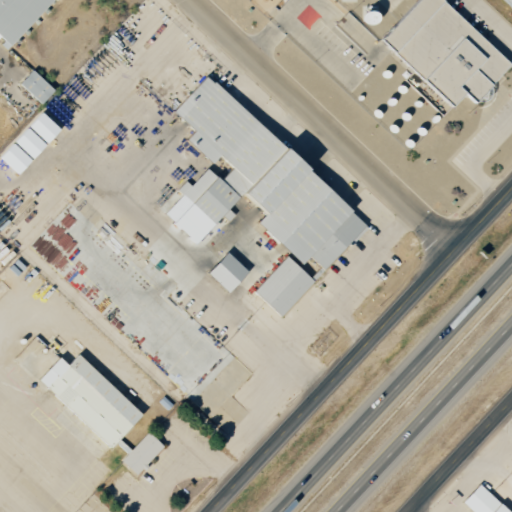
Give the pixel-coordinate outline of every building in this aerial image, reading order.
[(51,0),(0,0),(0,37),(10,46),(51,0)] [(508,64),(439,0),(415,0),(378,40),(450,106),(462,93),(472,103),(508,64)] [(511,0),(502,0),(511,9),(511,0)] [(17,83),(39,104),(52,90),(30,70),(17,83)] [(364,226),(205,75),(171,111),(192,131),(184,139),(209,163),(217,155),(231,167),(218,180),(205,168),(188,185),(185,182),(158,210),(192,243),(240,193),(262,214),(254,222),(298,264),(307,255),(322,270),(364,226)] [(0,153),(0,159),(15,174),(57,129),(39,112),(0,153)] [(110,222),(141,251),(148,244),(117,215),(110,222)] [(245,272),(224,252),(205,273),(225,292),(245,272)] [(279,316),(311,281),(285,256),(252,292),(279,316)] [(139,414),(75,354),(65,365),(57,357),(36,380),(108,448),(139,414)] [(128,452),(119,461),(134,476),(162,447),(146,432),(128,452)] [(507,511),(477,484),(460,503),(469,511),(507,511)]
